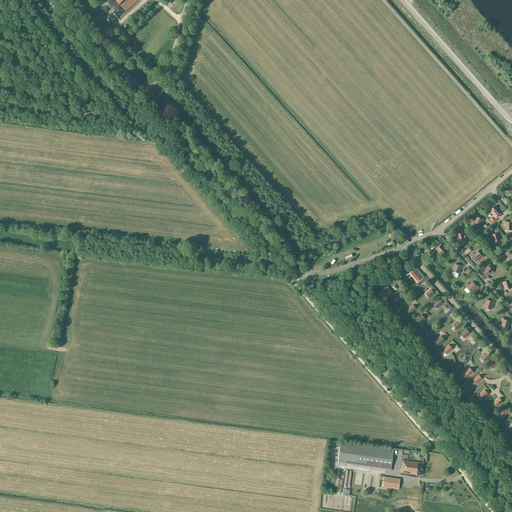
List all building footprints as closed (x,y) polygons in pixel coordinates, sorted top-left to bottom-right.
[(109,0),(107,2),(115,11),(106,18),(110,23),(122,13),(123,14),(139,0),(109,0)] [(496,216),(501,212),(497,208),(499,207),(497,205),(491,211),(494,215),(493,216),(495,218),(497,217),(496,216)] [(472,223),(479,227),(482,222),(483,222),(484,220),(482,218),(482,220),(477,217),(474,222),(473,221),(472,223)] [(500,235),(499,232),(497,233),(497,234),(491,235),(493,240),(491,240),(492,243),(500,241),(498,235),(500,235)] [(459,242),(465,240),(463,233),(458,234),(457,233),(455,234),(456,237),(457,236),(459,242)] [(441,256),(447,251),(443,246),(444,245),(442,242),(440,245),(441,245),(436,249),(441,256)] [(474,255),(473,253),(470,255),(475,261),(480,258),(481,259),(484,257),(482,255),(481,256),(478,251),(474,255)] [(452,271),(459,274),(460,269),(462,269),(463,266),(461,265),(460,266),(455,265),(452,271)] [(483,269),(480,271),(482,273),(483,272),(487,276),(490,273),(492,274),(494,272),(488,266),(484,270),(483,269)] [(414,269),(409,273),(416,282),(421,277),(414,269)] [(505,290),(511,288),(509,282),(511,282),(510,279),(507,280),(508,281),(502,283),(505,290)] [(475,288),(476,290),(479,288),(477,286),(476,286),(472,282),(469,286),(467,284),(465,286),(471,292),(475,288)] [(382,294),(388,288),(386,286),(380,292),(382,294)] [(429,298),(434,293),(430,289),(425,294),(429,298)] [(443,303),(439,299),(433,304),(437,309),(443,303)] [(483,307),(491,310),(492,304),(494,304),(495,301),(492,301),(492,302),(487,300),(485,305),(483,304),(483,307)] [(411,314),(416,309),(413,305),(407,310),(411,314)] [(415,320),(420,325),(425,319),(421,315),(415,320)] [(508,328),(509,321),(504,320),(504,319),(502,318),(501,321),(503,322),(501,327),(508,328)] [(457,330),(463,325),(458,320),(452,325),(457,330)] [(460,334),(464,339),(470,333),(466,329),(460,334)] [(439,346),(445,341),(441,336),(435,341),(439,346)] [(443,350),(447,355),(453,349),(449,345),(443,350)] [(485,362),(491,356),(487,352),(481,357),(485,362)] [(493,369),(499,365),(495,360),(490,365),(493,369)] [(467,378),(473,372),(469,368),(463,373),(467,378)] [(477,384),(482,379),(478,375),(473,380),(477,384)] [(479,395),(483,399),(488,394),(484,390),(479,395)] [(503,402),(499,398),(494,403),(497,407),(503,402)] [(503,417),(508,412),(505,408),(499,413),(503,417)] [(393,449),(374,447),(341,443),(338,463),(391,469),(393,449)] [(424,464),(412,462),(402,461),(401,472),(414,474),(413,476),(419,477),(419,475),(422,475),(424,464)] [(400,479),(388,478),(384,477),(383,487),(398,489),(400,479)]
